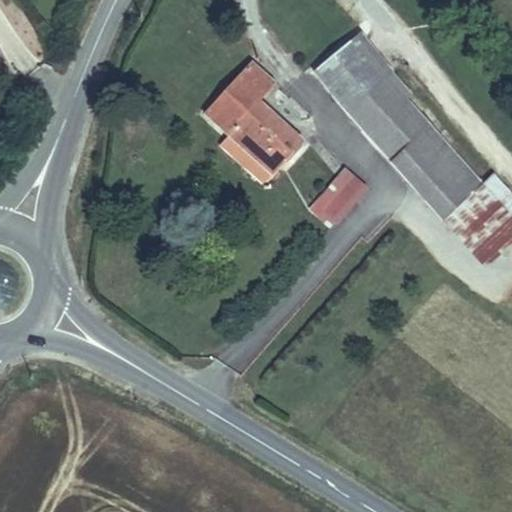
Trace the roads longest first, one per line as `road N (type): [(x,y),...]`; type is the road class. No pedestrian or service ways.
road 1 (tertiary): [(372,511),(114,355)]
road 2 (tertiary): [(118,0),(62,127)]
road 3 (tertiary): [(42,250),(62,127)]
